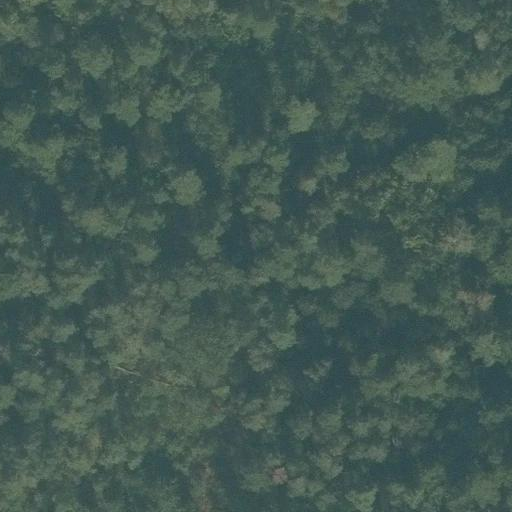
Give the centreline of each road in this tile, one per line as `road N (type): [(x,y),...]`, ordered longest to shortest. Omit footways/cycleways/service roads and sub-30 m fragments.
road 1 (track): [(406,0),(511,403)]
road 2 (track): [(0,64),(215,0)]
